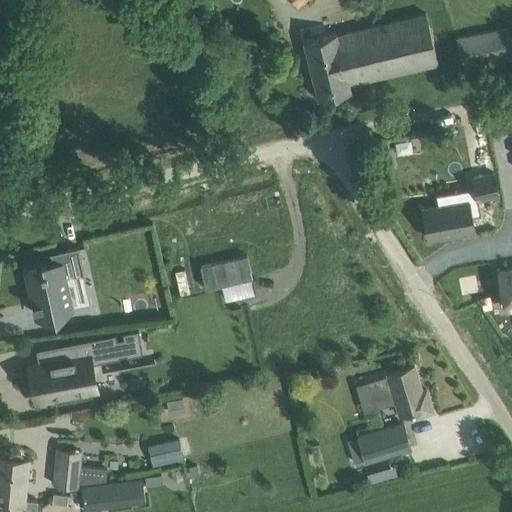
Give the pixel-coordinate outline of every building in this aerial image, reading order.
[(336,34),(335,32),(304,40),(319,98),(350,90),(348,83),(437,61),(426,12),(336,34)] [(458,36),(464,67),(511,57),(511,42),(510,37),(507,26),(458,36)] [(498,194),(496,182),(474,186),(477,198),(498,194)] [(422,207),(428,237),(444,234),(444,237),(475,231),(469,199),(422,207)] [(229,246),(278,235),(270,202),(222,213),(229,246)] [(180,257),(229,246),(222,213),(173,224),(180,257)] [(84,273),(78,246),(49,252),(50,254),(51,253),(53,265),(27,271),(34,301),(32,302),(32,303),(34,302),(35,307),(33,307),(33,308),(35,308),(37,314),(70,306),(63,277),(80,273),(83,272),(83,273),(84,273)] [(205,288),(252,277),(247,253),(200,264),(205,288)] [(511,270),(495,273),(501,309),(511,306),(511,270)] [(170,289),(196,284),(194,273),(168,278),(170,289)] [(37,374),(32,375),(35,389),(39,388),(41,399),(73,393),(74,398),(92,395),(89,383),(94,382),(90,361),(141,351),(136,330),(138,330),(138,328),(122,331),(123,337),(116,338),(115,333),(59,343),(62,358),(35,363),(37,374)] [(388,374),(368,380),(373,396),(392,390),(396,401),(397,407),(400,415),(412,411),(413,416),(433,410),(426,387),(421,389),(414,365),(404,367),(395,370),(387,373),(388,374)] [(167,400),(169,414),(184,411),(182,398),(167,400)] [(357,436),(347,439),(354,462),(364,459),(364,461),(411,447),(403,420),(356,434),(357,436)] [(153,464),(183,457),(178,436),(148,443),(153,464)] [(80,455),(80,451),(59,449),(55,481),(71,483),(70,495),(75,496),(77,482),(106,478),(107,468),(88,466),(89,456),(80,455)] [(0,511),(35,511),(36,509),(37,500),(24,499),(28,459),(23,458),(21,453),(5,452),(2,456),(0,456),(0,511)] [(139,477),(80,485),(83,509),(143,501),(139,477)]
